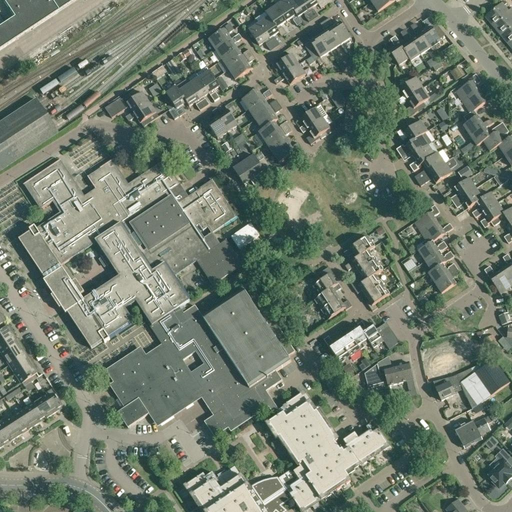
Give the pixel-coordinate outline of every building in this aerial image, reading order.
[(0,0),(0,51),(77,0),(0,0)] [(286,0),(285,0),(276,7),(287,23),(293,18),(294,21),(293,21),(298,28),(303,24),(299,18),(298,19),(288,3),(286,0)] [(300,0),(291,0),(288,3),(298,19),(299,18),(304,15),(305,16),(305,17),(309,23),(313,20),(300,0)] [(300,0),(313,20),(318,16),(314,11),(313,11),(312,9),(318,4),(315,0),(300,0)] [(330,0),(324,0),(318,4),(322,9),(332,2),(330,0)] [(377,0),(372,4),(378,14),(396,2),(397,3),(402,0),(401,0),(377,0)] [(495,30),(510,17),(511,15),(511,9),(507,13),(503,8),(507,4),(504,2),(500,5),(485,18),(495,30)] [(247,16),(251,13),(254,12),(251,6),(244,11),(247,16)] [(287,23),(276,7),(266,14),(268,18),(269,18),(279,33),(279,34),(282,38),(287,35),(283,29),(282,29),(280,27),(287,23)] [(511,18),(510,17),(495,30),(503,39),(511,31),(511,18)] [(268,18),(259,24),(275,48),(280,45),(276,39),(275,40),(273,38),(279,34),(279,33),(269,18),(268,18)] [(325,23),(341,46),(351,40),(341,24),(335,28),(333,25),(334,25),(330,19),(325,23)] [(420,34),(431,50),(441,43),(432,29),(435,27),(430,19),(423,23),(427,29),(420,34)] [(341,46),(325,23),(320,26),(324,32),(325,31),(326,33),(320,37),(331,53),(341,46)] [(232,41),(231,41),(228,35),(230,33),(230,34),(235,31),(231,24),(226,28),(227,29),(209,41),(216,52),(232,41)] [(275,48),(259,24),(249,31),(259,47),(266,43),(267,45),(266,45),(270,51),(275,48)] [(417,37),(410,41),(421,57),(431,50),(420,34),(419,32),(420,31),(415,24),(411,27),(417,37)] [(410,41),(409,38),(410,37),(405,31),(400,34),(406,44),(401,47),(409,61),(411,64),(421,57),(410,41)] [(511,31),(503,39),(511,48),(511,47),(511,31)] [(331,53),(320,37),(314,41),(313,39),(314,38),(310,33),(302,38),(303,40),(305,43),(309,41),(310,43),(317,54),(321,60),(331,53)] [(239,35),(231,41),(232,41),(216,52),(222,61),(238,51),(234,45),(236,44),(243,40),(239,35)] [(409,61),(401,47),(397,43),(399,42),(395,37),(390,41),(395,48),(388,52),(399,68),(409,61)] [(188,50),(182,54),(186,59),(191,55),(188,50)] [(201,51),(197,54),(202,61),(206,58),(201,51)] [(238,51),(222,61),(229,71),(253,55),(250,51),(243,55),(244,56),(242,57),(238,51)] [(186,59),(182,54),(177,57),(181,63),(187,60),(186,59)] [(317,54),(312,58),(316,63),(321,60),(317,54)] [(256,60),(253,55),(229,71),(236,82),(252,71),(248,65),(249,64),(250,64),(256,60)] [(284,77),(300,66),(293,56),(283,62),(281,59),(272,65),(277,73),(280,71),(283,76),(284,77)] [(443,67),(440,63),(433,68),(436,72),(443,67)] [(284,77),(283,76),(274,83),(276,86),(286,80),(291,87),(306,76),(300,66),(284,77)] [(209,72),(199,79),(210,95),(209,95),(215,103),(220,100),(216,94),(215,94),(214,92),(220,88),(209,72)] [(474,80),(456,93),(463,104),(480,93),(475,86),(477,85),(478,85),(481,83),(476,75),(473,78),(474,80)] [(407,100),(424,89),(416,78),(400,90),(405,97),(397,102),(400,107),(406,103),(406,102),(407,101),(408,100),(407,100)] [(210,95),(199,79),(189,85),(205,109),(210,106),(206,100),(205,101),(204,99),(209,95),(210,95)] [(205,109),(189,85),(185,88),(182,84),(176,87),(180,92),(179,92),(187,104),(189,108),(196,104),(197,106),(196,107),(200,112),(205,109)] [(180,92),(176,87),(166,94),(175,108),(168,112),(174,121),(179,118),(180,118),(186,114),(183,109),(182,110),(181,108),(187,104),(179,92),(180,92)] [(408,100),(407,101),(412,107),(404,112),(409,119),(418,113),(415,109),(430,99),(424,89),(407,100),(408,100)] [(249,112),(264,101),(266,99),(267,100),(273,96),(269,91),(263,95),(264,96),(262,98),(257,91),(242,102),(249,112)] [(480,93),(463,104),(470,115),(474,112),(489,102),(494,99),(491,94),(486,97),(486,98),(484,99),(480,93)] [(135,115),(149,104),(143,94),(132,101),(129,97),(122,101),(121,99),(116,103),(119,108),(123,113),(129,108),(133,114),(131,115),(132,116),(134,115),(135,115)] [(0,172),(58,134),(54,128),(46,117),(39,106),(35,100),(0,123),(0,172)] [(268,107),(264,101),(249,112),(256,122),(279,106),(276,101),(270,106),(268,107)] [(119,108),(116,103),(105,109),(109,114),(119,108)] [(132,116),(131,115),(126,119),(128,123),(136,118),(140,124),(140,125),(141,125),(144,129),(159,118),(149,104),(135,115),(134,115),(132,116)] [(439,105),(432,112),(437,118),(444,111),(439,105)] [(256,122),(262,132),(263,132),(275,124),(279,122),(274,115),(276,114),(276,115),(283,110),(279,106),(256,122)] [(123,113),(119,108),(109,114),(112,120),(123,113)] [(218,118),(229,134),(239,127),(229,111),(222,116),(217,109),(213,112),(216,117),(217,116),(218,118)] [(308,131),(324,120),(317,109),(300,120),(305,126),(300,130),(303,135),(306,133),(306,132),(308,131)] [(468,124),(463,127),(470,137),(485,128),(483,126),(478,118),(478,117),(474,112),(470,115),(464,118),(468,124)] [(229,134),(218,118),(211,123),(208,119),(201,123),(206,130),(210,128),(218,141),(229,134)] [(324,120),(308,131),(311,136),(307,140),(311,146),(321,140),(320,138),(331,130),(324,120)] [(421,137),(422,137),(428,133),(421,122),(403,134),(401,131),(397,134),(402,142),(407,139),(406,139),(408,138),(411,143),(412,143),(421,137)] [(263,132),(262,132),(259,134),(266,144),(290,128),(286,123),(280,128),(280,129),(279,130),(275,124),(263,132)] [(491,138),(483,143),(490,153),(498,148),(505,144),(504,143),(501,137),(503,136),(503,137),(509,133),(503,124),(492,131),(494,135),(491,137),(491,138)] [(293,133),(290,128),(266,144),(272,154),(288,144),(284,138),(286,137),(287,137),(293,133)] [(485,128),(470,137),(477,148),(483,143),(491,138),(491,137),(486,130),(485,128)] [(450,135),(445,138),(450,146),(456,143),(450,135)] [(412,143),(411,143),(403,148),(402,147),(398,150),(402,157),(407,153),(406,152),(408,151),(412,157),(428,146),(422,137),(421,137),(412,143)] [(505,144),(498,148),(505,157),(511,152),(511,137),(504,143),(505,144)] [(232,150),(227,143),(222,147),(227,153),(232,150)] [(292,150),(288,144),(272,154),(280,165),(297,153),(298,154),(303,151),(298,145),(294,148),(294,149),(292,150)] [(428,146),(412,157),(416,163),(415,165),(414,164),(409,167),(414,173),(418,170),(417,168),(419,167),(419,168),(423,165),(422,165),(435,156),(428,146)] [(422,165),(423,165),(426,171),(415,179),(418,183),(445,164),(438,154),(435,156),(422,165)] [(254,179),(255,179),(263,174),(265,178),(271,174),(267,168),(263,171),(254,157),(244,164),(254,179)] [(445,164),(418,183),(421,188),(433,180),(436,185),(452,174),(449,170),(455,165),(452,160),(445,164)] [(179,318),(181,317),(177,311),(190,302),(173,278),(196,262),(213,286),(243,266),(226,241),(209,253),(192,229),(199,225),(203,231),(208,228),(212,235),(237,218),(213,181),(176,206),(169,195),(182,187),(164,161),(129,185),(112,161),(88,178),(96,191),(85,198),(61,161),(24,186),(41,211),(53,203),(61,214),(37,230),(35,227),(30,230),(31,232),(19,240),(46,280),(44,281),(53,296),(52,297),(52,298),(54,296),(61,308),(60,309),(62,308),(66,314),(68,313),(92,349),(104,342),(105,343),(110,340),(109,339),(134,322),(126,310),(136,303),(152,327),(165,345),(170,342),(183,362),(183,361),(196,352),(205,365),(191,374),(203,392),(218,381),(202,357),(206,354),(204,352),(198,343),(193,335),(189,329),(188,330),(188,329),(189,329),(188,327),(186,328),(179,318)] [(254,179),(244,164),(234,171),(244,186),(251,182),(255,187),(259,185),(257,180),(256,181),(255,179),(254,179)] [(468,169),(463,171),(466,178),(472,176),(468,169)] [(453,205),(476,190),(469,180),(455,189),(459,195),(456,197),(456,196),(450,200),(453,205)] [(483,199),(476,190),(453,205),(457,210),(463,206),(462,205),(464,204),(468,210),(477,204),(483,199)] [(483,199),(477,204),(481,210),(478,211),(478,210),(472,214),(476,219),(483,214),(498,204),(491,194),(483,199)] [(483,214),(487,220),(485,221),(485,220),(481,223),(485,229),(489,227),(488,226),(491,224),(491,223),(505,214),(504,214),(498,204),(483,214)] [(421,235),(437,223),(433,218),(435,216),(436,217),(440,214),(435,206),(431,209),(433,212),(414,225),(421,235)] [(511,208),(504,214),(505,214),(491,223),(491,224),(494,228),(500,224),(499,223),(501,222),(506,228),(511,224),(511,208)] [(442,231),(437,223),(421,235),(428,245),(432,242),(433,243),(447,233),(447,234),(453,230),(450,225),(444,229),(442,231)] [(250,225),(231,238),(240,251),(259,238),(250,225)] [(384,228),(374,237),(379,242),(389,233),(384,228)] [(358,259),(369,251),(374,248),(368,238),(344,254),(347,258),(354,254),(357,259),(358,259)] [(432,242),(428,245),(418,252),(425,263),(439,253),(442,252),(442,253),(448,249),(444,243),(438,247),(439,247),(437,249),(433,243),(432,242)] [(358,259),(357,259),(345,268),(348,272),(355,267),(359,273),(376,261),(369,251),(358,259)] [(443,259),(439,253),(425,263),(431,272),(432,272),(442,265),(443,265),(448,262),(454,258),(451,253),(445,257),(445,258),(443,259)] [(511,263),(511,261),(508,255),(503,259),(506,264),(507,264),(508,265),(501,270),(511,285),(511,263)] [(376,261),(359,273),(362,278),(351,286),(354,291),(376,276),(383,271),(376,261)] [(432,272),(431,272),(428,274),(435,285),(457,270),(454,265),(448,269),(449,270),(447,271),(443,265),(442,265),(432,272)] [(511,287),(511,285),(501,270),(494,275),(493,273),(494,272),(490,267),(484,272),(501,296),(511,287)] [(320,296),(336,286),(333,281),(335,279),(328,268),(320,273),(324,279),(314,287),(320,296)] [(457,270),(435,285),(442,295),(456,285),(452,279),(455,278),(461,275),(457,270)] [(382,285),(376,276),(354,291),(357,295),(362,292),(365,297),(382,285)] [(338,285),(336,286),(320,296),(314,300),(321,311),(338,299),(335,294),(341,290),(338,285)] [(389,296),(382,285),(365,297),(369,302),(367,304),(373,312),(378,309),(376,305),(389,296)] [(231,431),(270,405),(273,403),(266,393),(283,381),(277,372),(292,362),(288,357),(296,352),(254,291),(248,296),(244,291),(203,319),(195,307),(181,317),(179,318),(186,328),(188,327),(189,329),(188,329),(188,330),(189,329),(193,335),(198,343),(204,352),(206,354),(202,357),(218,381),(203,392),(199,394),(211,411),(213,410),(217,416),(205,423),(214,436),(229,427),(231,431)] [(342,305),(338,299),(321,311),(328,321),(345,310),(346,311),(352,308),(347,301),(342,305)] [(498,317),(501,325),(502,326),(511,323),(509,313),(508,314),(499,317),(498,317)] [(384,342),(383,340),(380,335),(376,330),(371,323),(371,324),(372,326),(367,329),(363,322),(358,326),(370,344),(369,344),(373,349),(384,342)] [(370,344),(358,326),(353,330),(349,323),(344,327),(360,351),(369,344),(370,344)] [(380,335),(390,328),(387,323),(376,330),(380,335)] [(343,336),(338,340),(350,357),(360,351),(344,327),(339,330),(343,336)] [(0,346),(13,338),(11,335),(12,334),(9,328),(0,333),(0,346)] [(390,328),(380,335),(383,340),(393,333),(390,328)] [(393,333),(383,340),(384,342),(387,345),(397,338),(393,333)] [(500,348),(493,335),(483,341),(490,353),(500,348)] [(350,357),(338,340),(333,343),(328,337),(323,340),(340,364),(350,357)] [(15,342),(13,338),(0,346),(0,352),(3,357),(20,346),(17,341),(15,342)] [(397,338),(387,345),(390,350),(400,343),(397,338)] [(170,342),(165,345),(158,350),(147,358),(145,355),(144,355),(141,350),(135,354),(129,357),(130,358),(123,362),(116,366),(116,367),(108,372),(110,374),(109,374),(116,383),(114,385),(112,386),(117,394),(120,399),(119,400),(125,408),(118,413),(128,428),(149,415),(148,413),(151,411),(157,419),(160,424),(172,416),(173,416),(185,408),(192,403),(190,399),(199,393),(199,394),(203,392),(191,374),(183,361),(183,362),(170,342)] [(450,342),(433,346),(434,352),(425,355),(428,366),(448,361),(445,351),(452,349),(450,342)] [(24,352),(20,346),(3,357),(9,366),(25,356),(22,353),(24,352)] [(461,354),(448,359),(451,365),(463,360),(461,354)] [(25,356),(9,366),(15,376),(32,365),(28,359),(27,360),(25,356)] [(472,411),(510,383),(494,360),(473,375),(469,371),(458,376),(442,381),(433,383),(441,402),(455,395),(452,389),(461,385),(472,411)] [(450,371),(448,361),(428,366),(431,378),(441,375),(442,381),(458,376),(456,369),(450,371)] [(367,375),(368,379),(369,386),(387,381),(389,387),(413,381),(409,363),(384,369),(385,374),(382,375),(379,365),(367,375)] [(36,370),(32,365),(15,376),(21,385),(22,384),(37,375),(34,371),(36,370)] [(39,378),(37,375),(22,384),(24,388),(36,380),(46,396),(41,399),(52,416),(58,412),(57,411),(61,408),(56,400),(58,399),(43,375),(42,376),(39,378)] [(19,389),(12,394),(15,398),(22,393),(19,389)] [(15,398),(12,394),(5,398),(8,402),(15,398)] [(273,403),(270,405),(278,417),(267,425),(277,440),(279,439),(300,469),(290,475),(288,472),(277,480),(270,480),(264,482),(257,485),(252,488),(251,488),(256,494),(254,495),(235,467),(217,479),(212,473),(206,477),(203,474),(185,486),(202,511),(275,511),(276,511),(282,511),(284,511),(280,507),(291,499),(300,511),(305,511),(350,482),(347,476),(389,448),(378,431),(371,436),(369,433),(359,440),(355,435),(344,443),(347,448),(340,452),(336,445),(339,443),(318,411),(316,413),(304,394),(283,407),(283,408),(279,411),(273,403)] [(496,403),(493,398),(482,405),(485,410),(496,403)] [(52,416),(41,399),(32,405),(42,420),(45,418),(46,420),(52,416)] [(42,420),(32,405),(23,410),(34,428),(39,424),(38,422),(42,420)] [(34,428),(23,410),(14,416),(24,432),(27,430),(28,431),(34,428)] [(496,412),(489,417),(492,422),(499,417),(496,412)] [(14,416),(4,422),(16,439),(21,436),(20,434),(24,432),(14,416)] [(460,440),(487,425),(492,423),(489,417),(474,425),(472,421),(455,430),(460,440)] [(4,422),(0,424),(0,434),(6,443),(9,441),(10,443),(16,439),(4,422)] [(490,431),(487,425),(460,440),(465,450),(483,440),(481,436),(490,431)] [(506,485),(511,479),(511,478),(510,476),(511,474),(511,469),(511,468),(511,460),(503,451),(496,458),(502,464),(489,476),(491,479),(490,480),(499,489),(505,484),(506,485)] [(466,511),(458,501),(447,510),(448,511),(466,511)]
